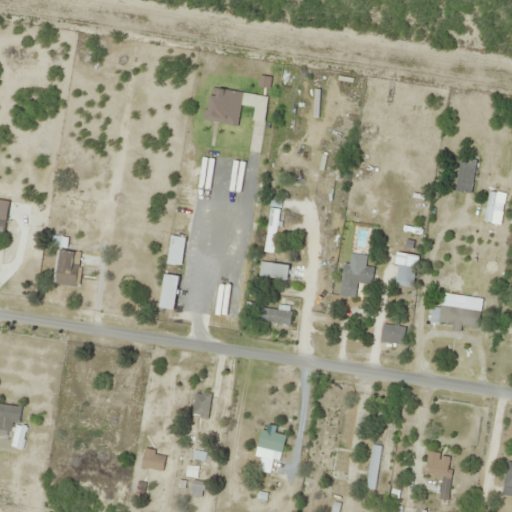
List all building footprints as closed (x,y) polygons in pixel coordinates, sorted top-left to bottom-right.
[(470,195),(476,160),(460,157),(454,192),(470,195)] [(94,202),(66,195),(64,204),(92,211),(94,202)] [(277,210),(269,209),(265,252),(274,253),(277,210)] [(186,239),(171,236),(165,264),(181,267),(186,239)] [(80,255),(61,250),(52,283),(71,288),(80,255)] [(287,282),(290,267),(261,261),(258,276),(287,282)] [(374,268),(343,264),(339,296),(355,298),(357,283),(371,286),(374,268)] [(414,267),(396,267),(396,287),(414,287),(414,267)] [(173,311),(178,277),(164,275),(159,309),(173,311)] [(477,330),(479,312),(431,305),(428,323),(477,330)] [(291,311),(257,309),(257,323),(290,324),(291,311)] [(405,327),(382,324),(380,342),(402,345),(405,327)] [(212,396),(196,393),(192,416),(208,419),(212,396)] [(12,426),(19,426),(19,405),(0,405),(0,433),(12,434),(12,426)] [(282,453),(286,436),(261,430),(257,448),(282,453)] [(381,447),(372,446),(366,489),(374,490),(381,447)] [(163,473),(166,454),(144,451),(141,469),(163,473)] [(452,456),(428,453),(425,476),(442,478),(440,495),(448,496),(452,456)] [(501,494),(511,496),(511,462),(507,462),(501,494)] [(202,495),(200,482),(191,483),(193,496),(202,495)]
